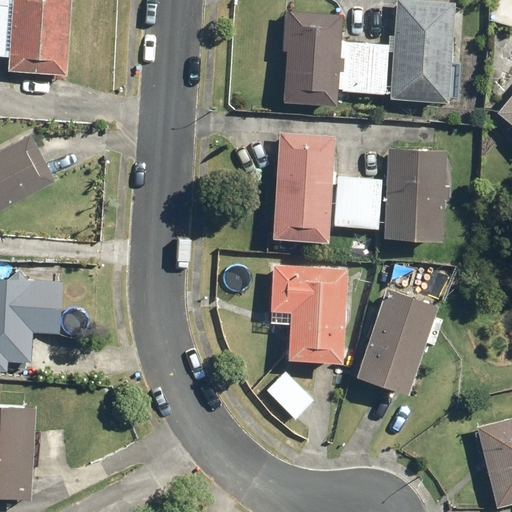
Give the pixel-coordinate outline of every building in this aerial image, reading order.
[(0,0),(0,53),(9,54),(10,0),(0,0)] [(72,69),(73,0),(16,0),(15,68),(72,69)] [(458,1),(446,0),(401,0),(395,92),(452,96),(458,1)] [(344,89),(389,92),(393,42),(347,39),(349,12),(289,8),(286,50),(290,50),(287,99),(343,103),(344,89)] [(511,99),(503,110),(511,116),(511,99)] [(0,212),(64,175),(36,127),(0,147),(0,212)] [(385,176),(337,174),(338,132),(282,130),(279,235),(335,237),(335,223),(383,224),(385,176)] [(451,150),(392,148),(389,233),(448,235),(451,150)] [(275,262),(273,308),(275,308),(275,316),(294,317),(292,356),(350,358),(354,265),(275,262)] [(0,367),(12,369),(13,357),(37,359),(39,327),(65,328),(67,280),(0,276),(0,367)] [(415,387),(444,302),(392,284),(363,369),(415,387)] [(41,404),(25,403),(25,393),(0,391),(0,494),(37,496),(41,404)] [(511,416),(482,423),(501,505),(511,502),(511,416)]
